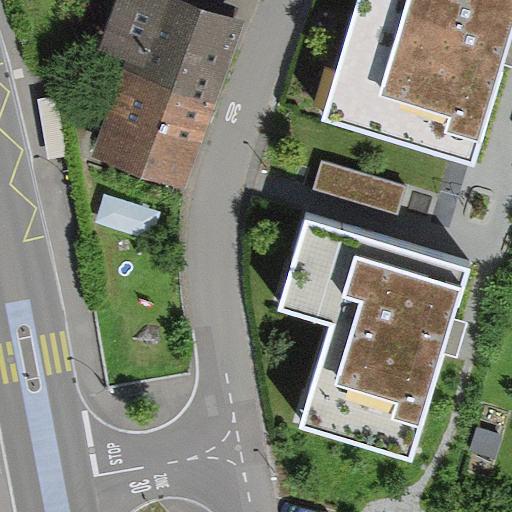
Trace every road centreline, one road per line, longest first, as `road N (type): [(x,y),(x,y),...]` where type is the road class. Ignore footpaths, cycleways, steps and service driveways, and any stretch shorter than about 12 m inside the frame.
road 1 (residential): [(240,451),(215,216),(283,0)]
road 2 (secondary): [(0,211),(51,481)]
road 3 (residential): [(51,481),(240,451)]
